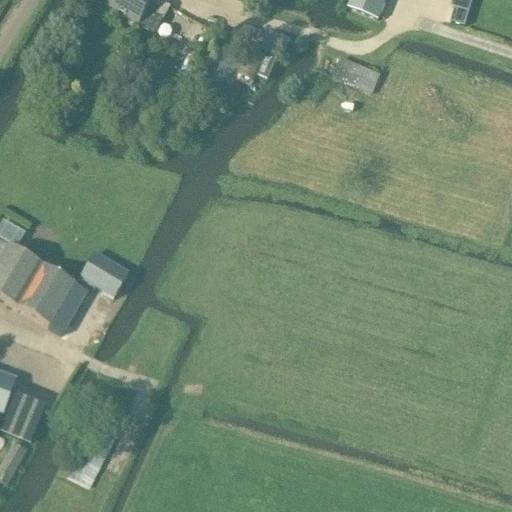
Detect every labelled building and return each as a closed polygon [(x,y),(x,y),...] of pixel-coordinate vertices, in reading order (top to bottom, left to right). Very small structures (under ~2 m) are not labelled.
[(167,8),(152,0),(108,0),(103,9),(148,35),(156,20),(160,22),(167,8)] [(378,23),(387,0),(352,0),(348,11),(378,23)] [(454,10),(450,24),(464,29),(468,14),(454,10)] [(289,41),(269,32),(264,46),(284,54),(289,41)] [(245,51),(226,43),(210,82),(229,90),(245,51)] [(264,61),(257,79),(267,84),(277,60),(266,56),(264,61)] [(374,96),(381,77),(342,62),(334,80),(374,96)] [(6,249),(0,259),(0,303),(60,339),(86,296),(6,249)] [(112,301),(127,276),(94,258),(80,282),(112,301)] [(0,417),(2,418),(9,399),(15,383),(0,377),(0,417)] [(17,391),(0,430),(0,435),(29,447),(47,403),(17,391)] [(104,409),(68,480),(89,491),(125,419),(104,409)] [(0,484),(7,488),(26,453),(13,446),(0,468),(0,484)]
